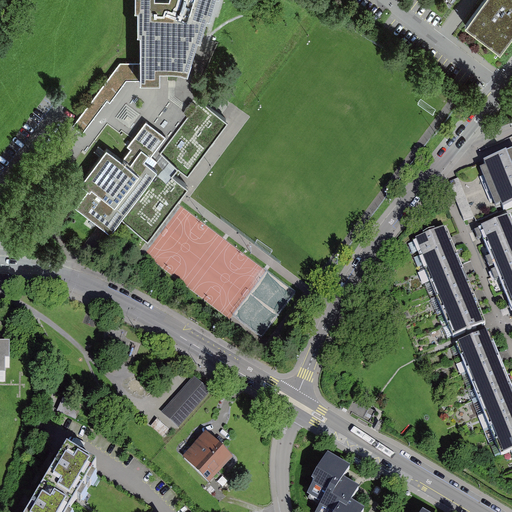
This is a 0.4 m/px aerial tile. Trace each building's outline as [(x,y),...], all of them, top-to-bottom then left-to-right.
[(133,0),(133,11),(137,11),(138,34),(141,34),(141,64),(141,81),(141,85),(162,83),(162,72),(191,74),(200,39),(204,40),(209,17),(213,17),(217,0),(133,0)] [(511,36),(511,0),(484,0),(465,26),(500,53),(511,36)] [(141,81),(141,64),(121,63),(72,128),(81,134),(107,101),(110,104),(126,81),(141,81)] [(166,171),(127,225),(145,240),(186,185),(176,177),(181,171),(185,174),(226,120),(200,99),(170,137),(153,161),(166,171)] [(170,137),(150,123),(124,158),(113,149),(86,184),(94,190),(79,209),(117,237),(127,225),(166,171),(153,161),(170,137)] [(487,168),(481,171),(497,210),(501,208),(503,213),(511,209),(511,152),(485,163),(487,168)] [(462,179),(450,184),(465,222),(477,217),(462,179)] [(511,218),(488,229),(511,287),(511,218)] [(450,229),(421,242),(462,339),(492,326),(450,229)] [(511,376),(494,333),(465,345),(511,456),(511,455),(511,376)] [(0,385),(6,385),(6,371),(11,371),(11,353),(0,352),(0,385)] [(196,378),(163,411),(179,427),(212,394),(196,378)] [(63,397),(57,411),(77,420),(83,406),(63,397)] [(346,414),(371,428),(379,414),(354,399),(346,414)] [(171,430),(159,420),(152,428),(164,439),(171,430)] [(234,463),(206,435),(181,461),(210,488),(234,463)] [(67,511),(76,499),(96,467),(68,448),(55,469),(32,507),(28,511),(67,511)] [(355,472),(329,457),(302,501),(319,510),(318,511),(363,511),(356,508),(363,496),(346,486),(355,472)]
